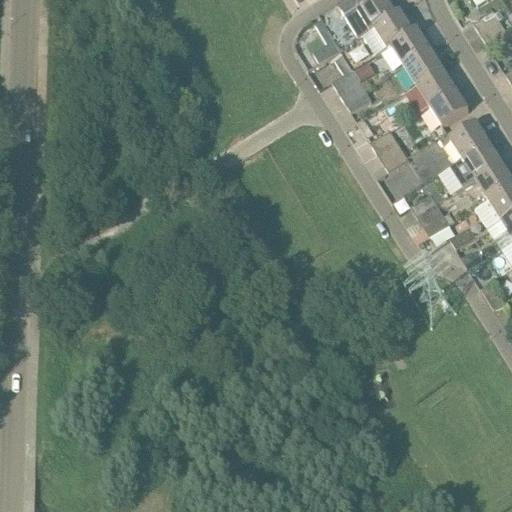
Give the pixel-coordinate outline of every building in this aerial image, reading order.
[(359,41),(374,31),(399,15),(393,6),(390,9),(384,0),(377,0),(376,1),(375,0),(355,0),(340,10),(359,41)] [(472,27),(479,37),(499,24),(495,17),(492,14),(472,27)] [(495,17),(499,24),(503,21),(499,14),(495,17)] [(406,26),(399,15),(374,31),(387,51),(391,49),(417,33),(411,23),(406,26)] [(499,24),(479,37),(485,47),(505,35),(499,24)] [(417,33),(391,49),(404,69),(434,50),(428,41),(424,43),(417,33)] [(505,35),(485,47),(492,58),(511,45),(505,35)] [(333,43),(325,47),(312,56),(318,67),(340,53),(333,43)] [(417,89),(442,73),(435,61),(439,58),(434,50),(404,69),(417,89)] [(344,79),(352,74),(342,58),(334,63),(344,79)] [(369,79),(362,68),(353,75),(358,84),(359,86),(369,79)] [(429,110),(460,91),(455,83),(450,85),(442,73),(417,89),(429,110)] [(338,97),(358,84),(353,75),(352,74),(344,79),(331,87),(338,97)] [(358,84),(338,97),(344,107),(365,94),(359,86),(358,84)] [(386,96),(381,88),(374,92),(380,100),(386,96)] [(407,96),(419,115),(428,110),(416,91),(407,96)] [(465,99),(460,91),(429,110),(442,131),(468,114),(460,101),(465,99)] [(365,94),(344,107),(350,117),(371,104),(365,94)] [(363,122),(357,126),(367,142),(373,138),(363,122)] [(449,143),(462,163),(493,144),(488,136),(484,139),(476,126),(449,143)] [(376,157),(397,144),(390,134),(370,147),(376,157)] [(397,144),(376,157),(382,167),(403,154),(397,144)] [(493,144),(462,163),(451,171),(463,191),(475,183),(501,167),(493,155),(498,152),(493,144)] [(403,154),(382,167),(388,177),(409,164),(403,154)] [(501,167),(475,183),(488,204),(511,188),(511,176),(509,179),(501,167)] [(501,225),(511,217),(511,188),(488,204),(501,225)] [(416,221),(437,208),(436,207),(445,201),(440,193),(410,211),(416,221)] [(422,231),(443,218),(443,217),(437,208),(416,221),(422,231)] [(443,218),(449,227),(454,224),(448,214),(443,217),(443,218)] [(511,241),(511,217),(501,225),(511,241)] [(443,218),(422,231),(429,241),(450,228),(449,227),(443,218)] [(476,240),(470,230),(449,243),(456,253),(476,240)] [(479,266),(473,256),(472,254),(461,261),(468,273),(479,266)] [(492,286),(480,293),(493,313),(504,306),(492,286)] [(148,347),(140,340),(138,338),(143,332),(134,326),(124,352),(128,356),(136,362),(148,347)]
